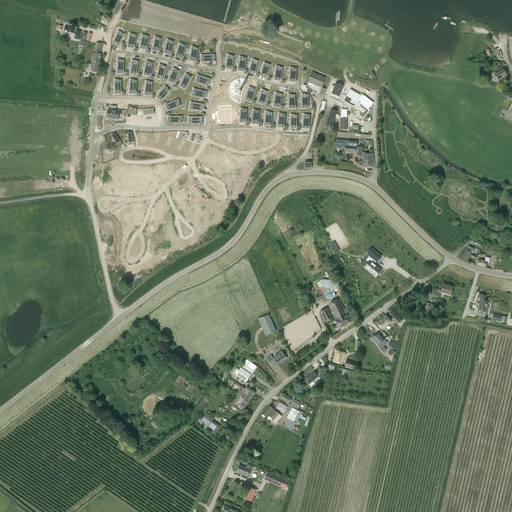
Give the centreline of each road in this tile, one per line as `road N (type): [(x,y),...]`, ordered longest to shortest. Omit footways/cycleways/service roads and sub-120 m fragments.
road 1 (unclassified): [(0,410),(231,242),(286,174),(338,172),(374,185),(451,257)]
road 2 (unclassified): [(210,511),(264,401),(451,257)]
